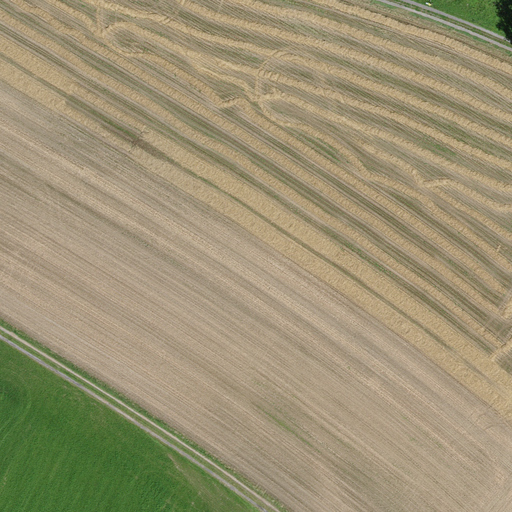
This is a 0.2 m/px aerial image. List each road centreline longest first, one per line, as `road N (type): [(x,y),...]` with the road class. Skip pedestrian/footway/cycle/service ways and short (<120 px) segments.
road 1 (track): [(269,511),(0,335)]
road 2 (track): [(511,47),(383,0)]
